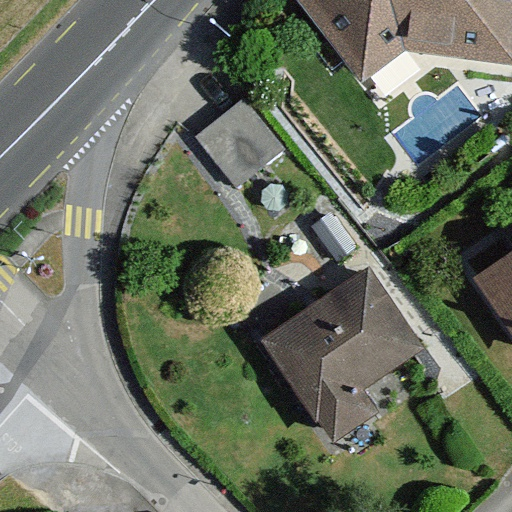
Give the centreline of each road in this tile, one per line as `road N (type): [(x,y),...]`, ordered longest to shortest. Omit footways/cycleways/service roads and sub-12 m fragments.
road 1 (residential): [(96,419),(82,293),(84,226),(108,53)]
road 2 (primary): [(108,53),(0,158)]
road 3 (unclassified): [(96,419),(186,511)]
